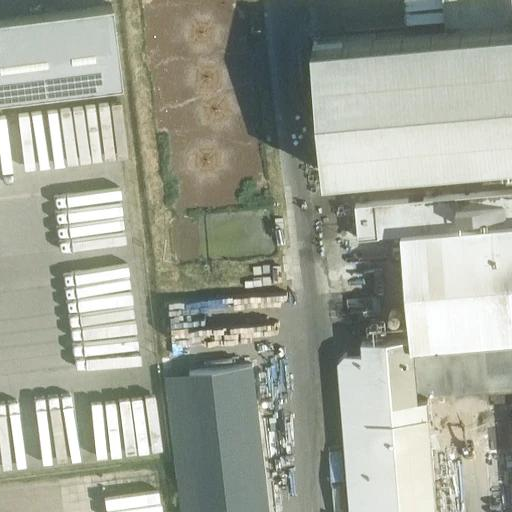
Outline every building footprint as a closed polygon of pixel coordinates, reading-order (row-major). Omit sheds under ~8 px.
[(511,0),(471,0),(474,26),(315,40),(326,174),(346,172),(511,157),(511,190),(377,203),(356,204),(359,238),(379,236),(403,233),(408,297),(411,337),(363,341),(363,352),(345,353),(339,362),(350,511),(436,511),(427,398),(417,399),(413,346),(511,337),(511,0)] [(101,6),(0,17),(0,98),(110,85),(121,84),(112,4),(101,6)] [(120,102),(98,103),(100,157),(123,156),(120,102)] [(269,511),(253,365),(165,375),(180,511),(269,511)] [(0,467),(162,452),(157,390),(0,405),(0,467)]
